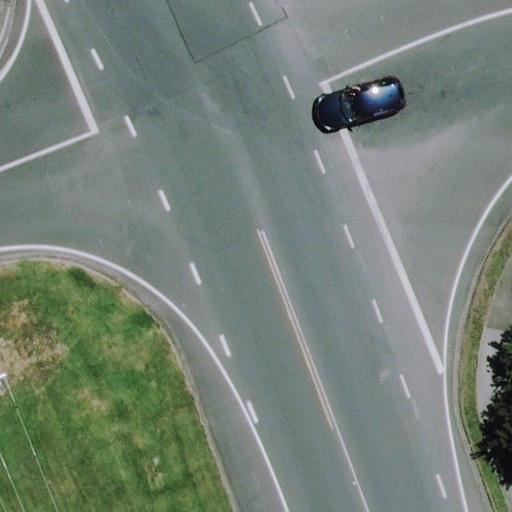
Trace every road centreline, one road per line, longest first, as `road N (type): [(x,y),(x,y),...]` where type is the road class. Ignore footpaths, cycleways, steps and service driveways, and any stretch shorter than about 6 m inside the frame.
road 1 (tertiary): [(215,109),(360,511)]
road 2 (residential): [(511,15),(325,81),(215,109)]
road 3 (residential): [(0,170),(92,135),(215,109)]
road 4 (tertiary): [(163,0),(215,109)]
